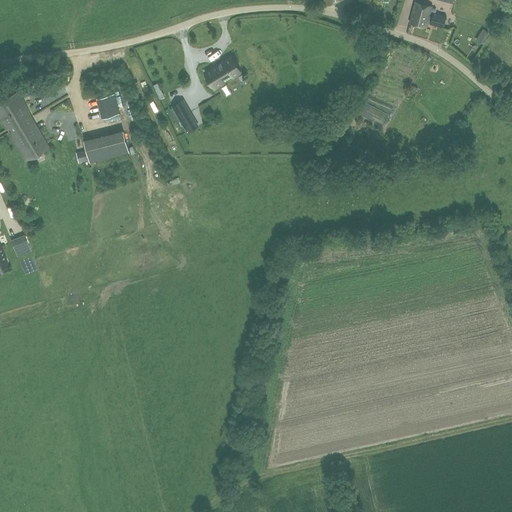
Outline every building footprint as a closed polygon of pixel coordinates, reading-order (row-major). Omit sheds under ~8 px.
[(432,6),(415,2),(410,22),(426,26),(427,23),(430,24),(443,28),(446,15),(433,12),(432,17),(429,16),(432,6)] [(143,67),(147,65),(140,54),(136,56),(143,67)] [(241,72),(231,56),(205,72),(214,88),(241,72)] [(0,100),(0,120),(7,130),(31,116),(19,89),(0,100)] [(114,93),(98,97),(103,117),(119,113),(114,93)] [(38,109),(42,119),(52,114),(48,105),(38,109)] [(184,125),(193,120),(185,107),(176,112),(184,125)] [(49,146),(31,116),(7,130),(25,161),(49,146)] [(125,133),(86,142),(91,162),(129,152),(125,133)] [(20,232),(19,243),(29,244),(30,233),(20,232)]
